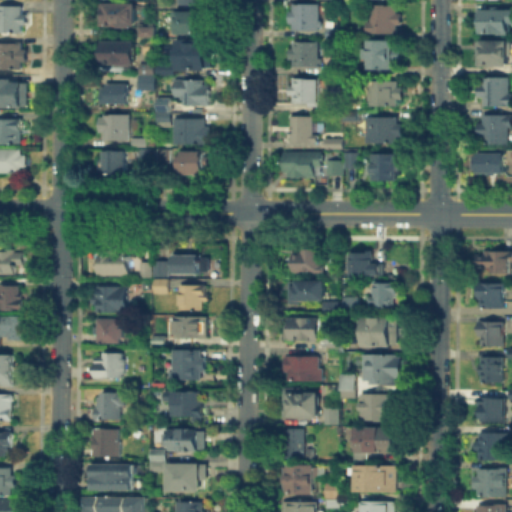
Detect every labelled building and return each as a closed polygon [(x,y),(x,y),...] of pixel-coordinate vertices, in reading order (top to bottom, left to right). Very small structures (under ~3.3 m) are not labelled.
[(294,5),(323,5),(322,30),(294,30),(294,5)] [(136,6),(136,26),(102,26),(102,6),(136,6)] [(397,6),(397,15),(403,15),(403,29),(397,29),(397,34),(373,34),(373,6),(397,6)] [(27,9),(27,32),(2,32),(2,9),(27,9)] [(511,35),(483,35),(483,12),(511,12),(511,35)] [(177,14),(215,14),(215,34),(177,34),(177,14)] [(144,37),(144,28),(155,28),(155,37),(144,37)] [(330,30),(342,30),(342,39),(330,39),(330,30)] [(365,67),(365,41),(396,41),(395,67),(365,67)] [(103,43),(137,44),(137,65),(103,64),(103,43)] [(214,43),(214,71),(181,70),(181,43),(214,43)] [(321,44),(321,66),(294,66),(294,44),(321,44)] [(480,44),(511,44),(511,67),(479,67),(480,44)] [(0,45),(28,45),(28,69),(0,69),(0,45)] [(143,78),(158,78),(158,91),(143,91),(143,78)] [(511,80),(511,107),(482,107),(482,80),(511,80)] [(295,81),(321,81),(321,105),(295,105),(295,81)] [(203,82),(203,87),(212,87),(212,106),(188,106),(188,95),(179,95),(179,82),(203,82)] [(403,83),(403,106),(371,106),(371,83),(403,83)] [(0,84),(30,84),(30,107),(0,107),(0,84)] [(104,104),(104,85),(130,85),(130,104),(104,104)] [(161,110),(161,100),(173,100),(173,110),(161,110)] [(172,116),(172,125),(161,125),(161,115),(172,116)] [(132,139),(104,138),(104,117),(143,117),(143,134),(132,134),(132,139)] [(511,144),(486,144),(486,117),(511,117),(511,144)] [(316,118),(316,135),(322,135),(322,143),(296,143),(296,118),(316,118)] [(398,119),(398,125),(404,125),(404,135),(398,135),(398,144),(368,144),(368,119),(398,119)] [(207,120),(207,129),(211,129),(211,141),(207,141),(207,146),(177,145),(177,120),(207,120)] [(0,143),(0,122),(24,122),(24,143),(0,143)] [(329,137),(344,137),(344,149),(329,149),(329,137)] [(134,146),(134,138),(149,138),(149,146),(134,146)] [(0,147),(21,148),(21,154),(28,154),(28,166),(21,166),(21,173),(0,173),(0,147)] [(141,162),(141,149),(150,149),(150,162),(141,162)] [(163,160),(163,149),(172,149),(172,160),(163,160)] [(110,161),(110,153),(129,153),(129,175),(102,174),(102,160),(110,161)] [(181,176),(181,153),(208,153),(208,176),(181,176)] [(286,179),(286,153),(325,153),(325,179),(286,179)] [(373,182),(373,155),(399,155),(399,182),(373,182)] [(349,168),(349,156),(359,156),(359,168),(349,168)] [(476,156),(507,156),(507,173),(476,172),(476,156)] [(331,176),(332,162),(343,162),(343,176),(331,176)] [(113,248),(113,251),(130,251),(130,273),(98,273),(98,251),(101,251),(101,248),(113,248)] [(491,266),(476,266),(476,252),(484,252),(484,248),(492,248),(492,249),(511,249),(511,271),(491,271),(491,266)] [(326,273),(298,273),(298,258),(309,258),(309,249),(326,249),(326,273)] [(202,252),(202,255),(210,255),(211,269),(202,269),(202,272),(173,272),(173,252),(202,252)] [(18,274),(0,273),(0,253),(26,253),(25,264),(18,264),(18,274)] [(355,254),(376,255),(376,264),(384,264),(384,276),(355,276),(355,254)] [(154,274),(154,259),(169,259),(169,274),(154,274)] [(140,274),(140,260),(152,260),(152,274),(140,274)] [(154,291),(154,276),(170,276),(170,291),(154,291)] [(151,287),(143,287),(143,279),(151,279),(151,287)] [(481,306),(481,296),(478,296),(478,280),(489,280),(489,281),(506,281),(506,306),(481,306)] [(207,282),(207,292),(210,292),(210,299),(205,299),(205,308),(181,308),(180,283),(207,282)] [(329,283),(329,301),(295,301),(295,283),(329,283)] [(98,292),(98,285),(128,284),(128,310),(97,310),(97,302),(93,302),(93,292),(98,292)] [(376,306),(376,285),(398,285),(398,306),(376,306)] [(2,310),(2,286),(26,286),(26,310),(2,310)] [(349,308),(349,298),(362,298),(362,308),(349,308)] [(329,313),(330,302),(344,303),(344,313),(329,313)] [(177,314),(209,314),(209,336),(176,336),(176,330),(173,330),(173,321),(177,321),(177,314)] [(364,347),(365,314),(395,314),(395,347),(364,347)] [(121,316),(121,326),(123,326),(123,334),(121,334),(121,340),(98,340),(98,332),(94,332),(94,324),(97,324),(98,316),(121,316)] [(4,341),(4,318),(30,318),(29,341),(4,341)] [(295,341),(295,318),(325,318),(325,341),(295,341)] [(506,320),(506,344),(482,344),(482,335),(479,335),(479,319),(506,320)] [(167,333),(167,345),(154,345),(154,333),(167,333)] [(176,347),(205,347),(205,349),(208,349),(208,356),(209,356),(209,370),(205,370),(205,378),(172,378),(172,369),(176,369),(176,347)] [(125,351),(125,357),(128,357),(128,373),(125,373),(125,377),(96,377),(96,361),(97,362),(97,355),(105,355),(105,351),(125,351)] [(505,355),(505,380),(482,380),(482,372),(480,372),(480,362),(482,362),(482,354),(505,355)] [(401,378),(401,385),(377,384),(377,378),(368,378),(368,355),(407,356),(406,378),(401,378)] [(328,358),(328,373),(333,373),(333,380),(291,380),(291,357),(328,358)] [(0,385),(0,359),(18,359),(18,385),(0,385)] [(347,396),(347,379),(360,379),(360,396),(347,396)] [(204,399),(207,399),(207,414),(205,414),(205,420),(195,420),(195,415),(177,414),(177,400),(167,400),(167,388),(204,388),(204,399)] [(128,390),(128,405),(123,405),(123,418),(96,418),(96,417),(88,417),(88,405),(99,405),(99,394),(104,395),(104,390),(128,390)] [(289,392),(324,392),(324,418),(289,417),(289,392)] [(508,395),(508,419),(481,419),(481,405),(479,405),(479,395),(508,395)] [(366,396),(407,396),(407,421),(366,421),(366,396)] [(0,397),(19,397),(19,421),(0,421),(0,397)] [(344,408),(344,424),(331,424),(331,408),(344,408)] [(122,426),(122,439),(124,439),(124,455),(94,455),(95,426),(122,426)] [(174,449),(174,443),(168,443),(168,427),(203,426),(203,428),(209,428),(209,449),(174,449)] [(399,429),(399,456),(357,455),(357,429),(399,429)] [(287,456),(287,430),(311,430),(311,456),(287,456)] [(511,430),(511,458),(481,458),(481,449),(477,449),(477,439),(481,439),(481,430),(511,430)] [(0,456),(0,434),(13,434),(13,457),(0,456)] [(153,459),(153,447),(169,447),(169,459),(153,459)] [(153,469),(153,459),(169,459),(169,469),(153,469)] [(139,461),(139,488),(93,488),(93,461),(139,461)] [(171,489),(171,461),(205,461),(205,462),(211,462),(211,477),(207,477),(207,485),(204,485),(204,489),(171,489)] [(292,493),(292,466),(320,466),(320,494),(292,493)] [(511,467),(511,495),(480,494),(480,487),(477,487),(477,474),(480,474),(480,466),(511,467)] [(360,492),(361,468),(404,468),(404,492),(360,492)] [(0,495),(0,470),(19,470),(19,495),(0,495)] [(345,486),(345,502),(332,502),(332,486),(345,486)] [(81,511),(81,495),(149,495),(149,511),(81,511)] [(205,499),(205,510),(208,510),(208,511),(182,511),(182,499),(205,499)] [(363,511),(364,501),(402,501),(401,511),(363,511)] [(511,501),(511,511),(474,511),(474,510),(480,510),(480,503),(502,503),(502,501),(511,501)] [(0,511),(0,502),(36,502),(36,511),(0,511)] [(288,511),(288,503),(323,504),(323,511),(288,511)]
